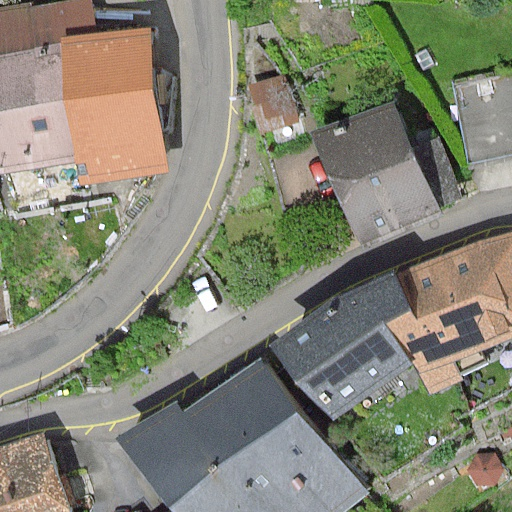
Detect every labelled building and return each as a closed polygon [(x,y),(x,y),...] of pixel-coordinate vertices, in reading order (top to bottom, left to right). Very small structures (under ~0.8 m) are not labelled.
[(94,0),(60,0),(0,9),(0,160),(1,171),(103,159),(97,28),(94,0)] [(158,25),(97,28),(103,159),(170,161),(158,25)] [(404,90),(318,123),(360,232),(445,199),(404,90)] [(511,336),(511,241),(408,273),(420,307),(398,319),(421,360),(428,370),(511,336)] [(408,273),(287,352),(344,413),(421,360),(398,319),(420,307),(408,273)] [(274,351),(140,441),(187,507),(191,511),(345,511),(370,492),(274,351)] [(65,511),(41,441),(0,455),(0,511),(65,511)]
